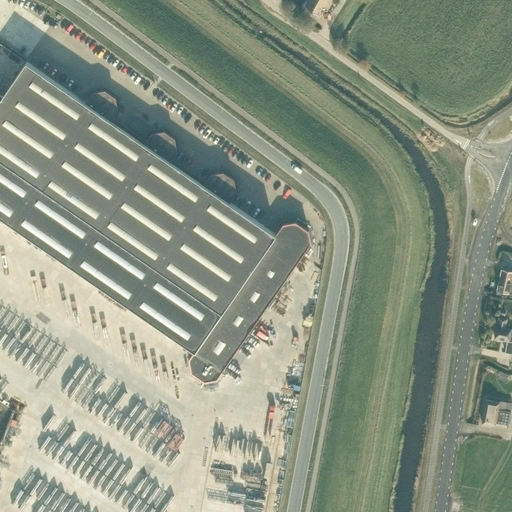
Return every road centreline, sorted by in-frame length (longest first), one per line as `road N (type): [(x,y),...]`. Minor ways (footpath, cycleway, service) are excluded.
road 1 (unclassified): [(292,511),(339,256),(333,208),(67,0)]
road 2 (primary): [(440,511),(477,272),(507,175)]
road 3 (unknown): [(197,421),(178,361),(112,302),(0,223)]
road 4 (unclassified): [(457,140),(264,0)]
road 5 (unknown): [(27,381),(190,487)]
road 6 (unknown): [(197,421),(63,328)]
